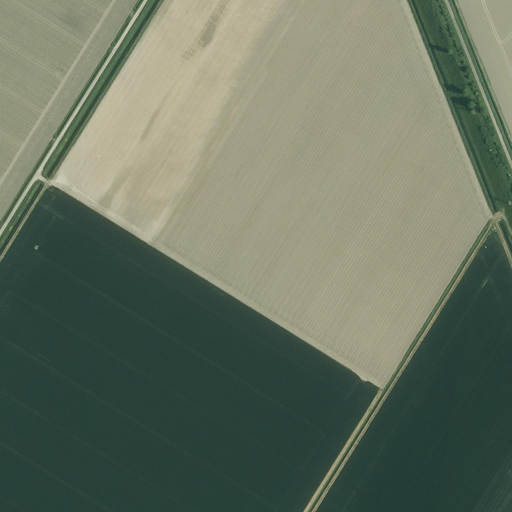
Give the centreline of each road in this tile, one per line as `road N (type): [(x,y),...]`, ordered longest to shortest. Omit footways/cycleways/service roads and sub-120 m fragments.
road 1 (unclassified): [(0,237),(146,0)]
road 2 (unclassified): [(511,167),(445,0)]
